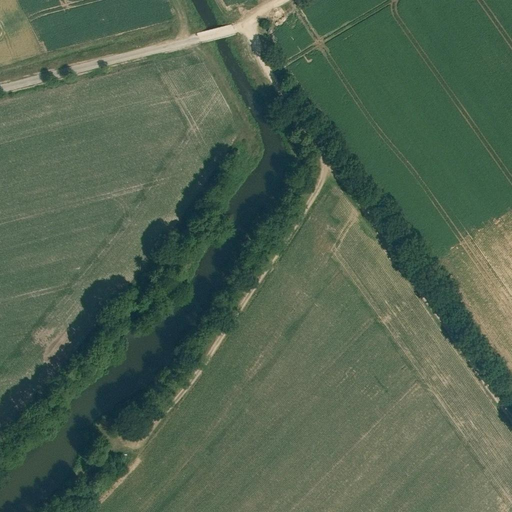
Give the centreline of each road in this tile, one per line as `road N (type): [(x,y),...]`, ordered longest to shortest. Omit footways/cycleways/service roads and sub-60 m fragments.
road 1 (track): [(511,418),(264,66),(246,24)]
road 2 (unclassified): [(0,90),(235,30)]
